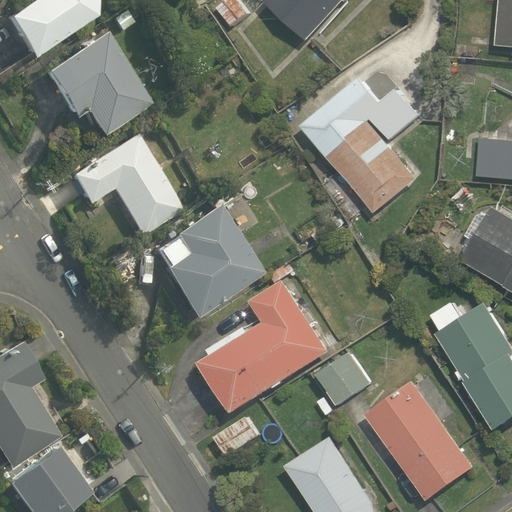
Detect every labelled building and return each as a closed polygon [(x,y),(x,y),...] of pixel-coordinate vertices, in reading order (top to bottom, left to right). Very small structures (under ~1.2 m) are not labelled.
[(30,0),(9,14),(35,57),(99,15),(99,0),(30,0)] [(258,22),(244,0),(236,0),(221,10),(237,36),(258,22)] [(354,0),(274,0),(316,39),(354,0)] [(511,0),(507,0),(503,45),(511,45),(511,0)] [(103,134),(153,103),(108,30),(47,68),(76,116),(87,109),(103,134)] [(370,75),(311,124),(383,212),(427,177),(379,120),(381,118),(398,139),(427,114),(407,88),(391,101),(370,75)] [(137,132),(71,172),(90,202),(113,187),(142,235),(183,210),(137,132)] [(511,139),(485,137),(481,175),(511,177),(511,139)] [(168,263),(164,266),(197,317),(265,272),(221,202),(175,232),(178,235),(159,247),(168,263)] [(511,285),(511,211),(501,205),(468,261),(511,285)] [(273,321),(210,360),(244,411),(338,350),(292,278),(259,299),(273,321)] [(449,330),(444,332),(467,369),(464,371),(468,378),(472,376),(507,428),(511,424),(511,326),(495,300),(471,316),(460,301),(438,314),(449,330)] [(0,351),(0,449),(11,467),(60,435),(30,386),(44,377),(20,339),(0,351)] [(324,373),(345,404),(379,381),(358,350),(324,373)] [(483,465),(420,380),(374,414),(436,499),(483,465)] [(252,419),(223,438),(237,459),(266,441),(252,419)] [(382,511),(381,502),(338,435),(294,464),(324,511),(382,511)] [(64,511),(94,491),(59,445),(9,481),(31,511),(64,511)]
